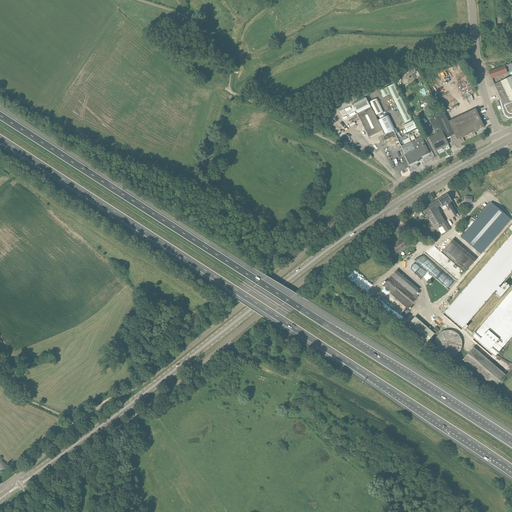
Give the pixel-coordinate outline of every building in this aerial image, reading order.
[(511,63),(489,72),(491,79),(507,73),(506,70),(508,69),(509,71),(511,70),(511,63)] [(414,79),(420,76),(415,68),(410,71),(414,79)] [(511,76),(494,85),(501,100),(500,101),(504,114),(504,115),(505,115),(505,116),(506,116),(506,117),(507,117),(508,117),(508,118),(509,118),(510,118),(511,117),(511,76)] [(394,84),(387,87),(390,94),(405,123),(412,120),(394,84)] [(390,94),(387,87),(380,91),(383,98),(390,94)] [(357,114),(370,108),(365,98),(338,111),(343,121),(357,114)] [(376,116),(383,112),(376,99),(369,102),(376,116)] [(370,108),(357,114),(369,138),(382,131),(371,108),(370,108)] [(455,135),(457,140),(471,133),(472,134),(477,132),(477,131),(484,127),(476,108),(472,110),(448,122),(455,135)] [(455,135),(448,122),(443,110),(434,115),(446,140),(455,135)] [(444,146),(447,144),(433,115),(428,118),(434,131),(438,130),(440,133),(429,138),(435,151),(436,150),(435,149),(443,145),(444,146)] [(393,130),(394,129),(388,116),(378,120),(385,134),(393,130)] [(385,141),(395,135),(394,133),(383,138),(385,141)] [(419,158),(429,153),(420,136),(410,142),(413,146),(403,151),(405,155),(409,164),(417,160),(416,159),(419,158),(419,159),(420,159),(419,158)] [(451,209),(452,210),(456,208),(448,194),(438,200),(441,204),(442,207),(445,205),(448,211),(451,209)] [(441,204),(438,200),(424,208),(429,218),(439,212),(441,211),(438,206),(441,204)] [(505,226),(511,219),(492,204),(478,220),(474,216),(472,218),(471,218),(460,231),(463,233),(459,236),(462,238),(480,254),(505,226)] [(439,212),(429,218),(435,227),(441,223),(446,232),(450,229),(445,221),(444,221),(439,212)] [(511,271),(511,224),(508,229),(511,231),(511,234),(444,313),(463,329),(465,330),(468,326),(466,325),(496,291),(497,292),(495,294),(500,297),(509,286),(505,282),(500,288),(499,287),(511,271)] [(432,236),(429,233),(424,239),(428,242),(432,236)] [(393,255),(408,245),(403,238),(388,248),(393,255)] [(467,270),(476,260),(453,240),(444,250),(467,270)] [(424,270),(428,270),(428,257),(418,258),(418,264),(424,264),(424,270)] [(414,296),(392,276),(383,286),(393,294),(392,295),(408,309),(418,297),(415,294),(414,296)] [(511,289),(472,337),(495,356),(511,336),(511,289)] [(426,343),(435,334),(415,317),(407,326),(426,343)] [(448,358),(450,357),(452,357),(454,357),(455,356),(457,355),(458,353),(459,352),(460,350),(461,349),(462,347),(462,345),(462,343),(462,341),(461,339),(460,338),(459,336),(458,334),(457,333),(455,332),(454,331),(453,331),(451,331),(450,330),(448,330),(446,331),(444,331),(442,332),(441,333),(439,334),(438,336),(437,337),(436,339),(435,341),(435,343),(435,345),(435,347),(436,349),(437,351),(438,352),(439,354),(440,355),(442,356),(444,357),(445,357),(446,357),(448,358)] [(495,387),(506,375),(474,348),(463,360),(495,387)]
